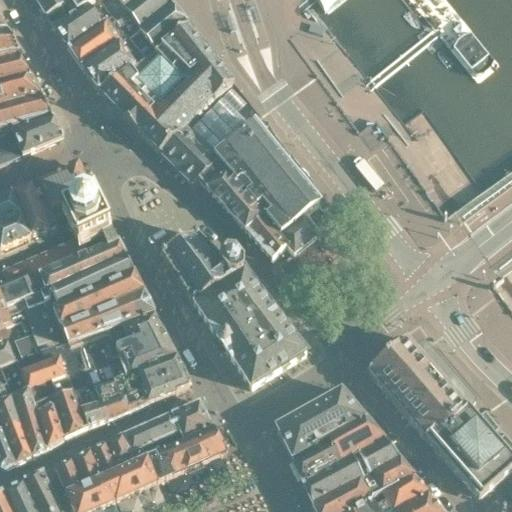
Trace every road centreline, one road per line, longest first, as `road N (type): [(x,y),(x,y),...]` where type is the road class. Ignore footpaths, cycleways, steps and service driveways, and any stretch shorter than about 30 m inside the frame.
road 1 (tertiary): [(428,286),(267,81),(238,0)]
road 2 (residential): [(95,149),(148,169),(212,218),(341,359)]
road 3 (residential): [(341,359),(466,511)]
road 4 (tertiary): [(511,386),(428,286)]
